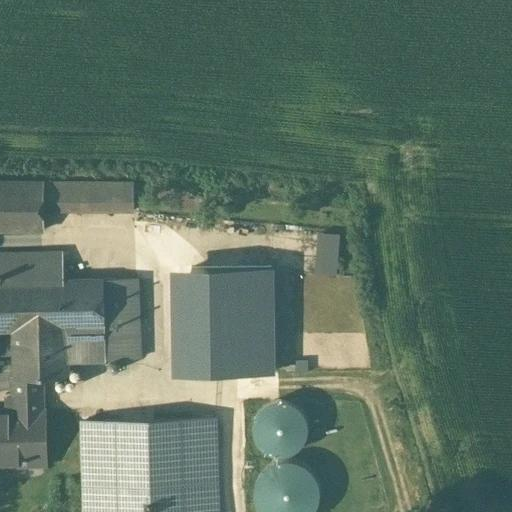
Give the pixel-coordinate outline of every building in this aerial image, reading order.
[(0,183),(0,230),(44,231),(44,210),(134,211),(134,183),(0,183)] [(345,274),(346,232),(324,232),(323,273),(345,274)] [(0,258),(0,329),(13,329),(67,328),(105,328),(105,349),(139,348),(138,278),(55,279),(54,258),(0,258)] [(215,264),(178,266),(182,375),(218,373),(215,264)] [(67,328),(13,329),(16,412),(44,411),(43,378),(69,378),(67,328)] [(265,450),(274,455),(286,455),(296,451),(304,443),(308,432),(307,421),(302,411),(294,404),(284,401),(274,401),(265,406),(257,413),(254,422),(253,433),(257,443),(265,450)] [(16,412),(0,411),(0,464),(45,464),(44,411),(16,412)] [(217,511),(215,418),(84,421),(85,511),(217,511)] [(258,509),(259,511),(313,511),(318,504),(320,492),(317,479),(309,469),(299,462),(286,460),(274,463),(264,469),(258,477),(254,488),(254,499),(258,509)]
